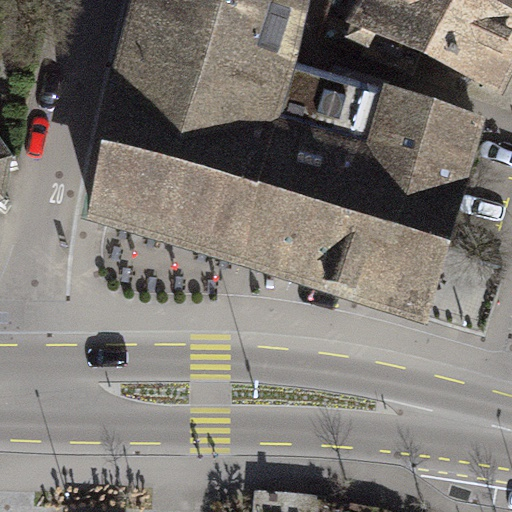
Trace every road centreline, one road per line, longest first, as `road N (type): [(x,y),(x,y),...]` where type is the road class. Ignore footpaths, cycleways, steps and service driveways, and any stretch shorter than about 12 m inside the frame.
road 1 (primary): [(508,429),(375,406),(211,394),(17,397)]
road 2 (residential): [(17,397),(25,303),(96,0)]
